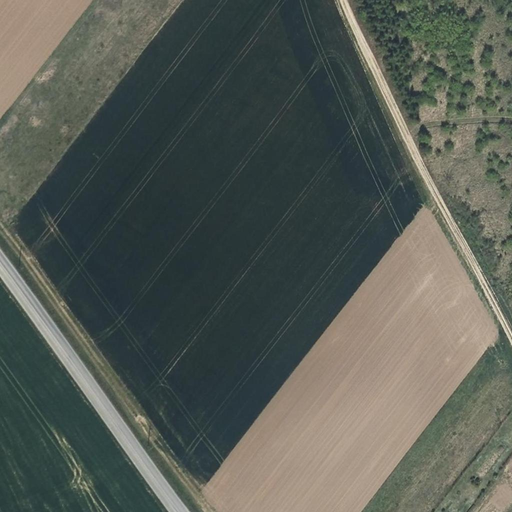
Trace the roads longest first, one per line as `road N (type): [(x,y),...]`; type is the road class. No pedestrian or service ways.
road 1 (track): [(511,334),(424,180),(342,0)]
road 2 (track): [(0,232),(208,511)]
road 3 (tertiary): [(183,511),(0,258)]
